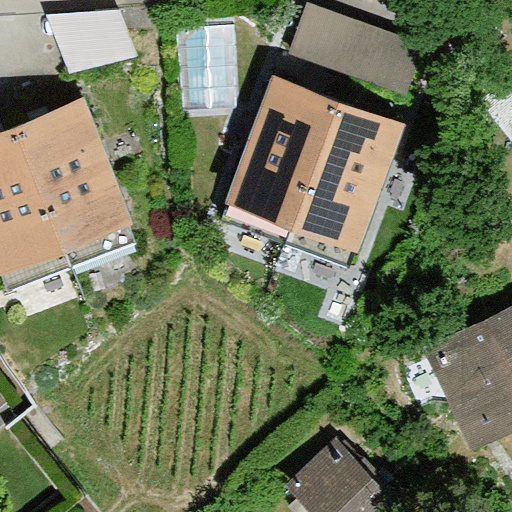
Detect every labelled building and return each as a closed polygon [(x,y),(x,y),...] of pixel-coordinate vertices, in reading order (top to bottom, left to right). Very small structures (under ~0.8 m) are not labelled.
[(79,60),(145,44),(134,0),(91,0),(66,6),(79,60)] [(338,0),(316,0),(308,47),(420,68),(430,17),(338,0)] [(297,226),(345,100),(280,75),(232,202),(297,226)] [(87,94),(19,120),(65,246),(134,222),(87,94)] [(409,124),(345,100),(297,226),(361,250),(409,124)] [(0,269),(65,246),(19,120),(0,127),(0,269)] [(511,311),(430,348),(477,451),(511,435),(511,311)] [(409,511),(342,441),(294,487),(317,511),(409,511)]
